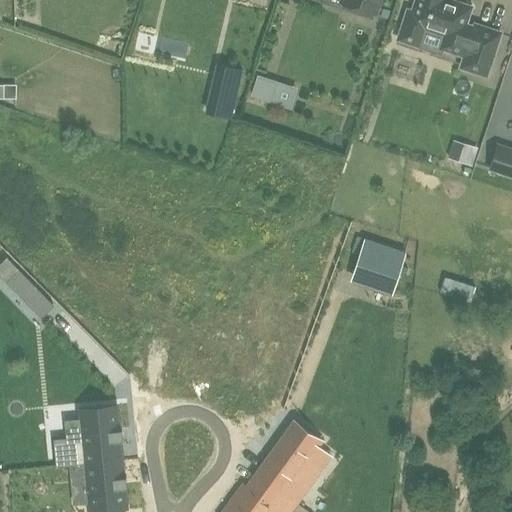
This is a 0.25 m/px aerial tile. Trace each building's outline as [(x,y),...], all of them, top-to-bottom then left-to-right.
[(341,0),(341,1),(351,5),(353,9),(361,11),(365,9),(375,12),(379,0),(341,0)] [(407,9),(398,39),(418,45),(424,27),(445,34),(440,48),(464,56),(461,67),(486,75),(500,33),(475,24),(472,31),(464,28),(471,7),(454,1),(454,3),(444,0),(415,0),(412,11),(407,9)] [(235,97),(242,69),(236,68),(232,84),(214,79),(212,89),(209,104),(224,107),(223,115),(231,117),(235,97)] [(278,82),(257,75),(250,97),(271,104),(278,82)] [(511,147),(496,142),(487,169),(511,176),(511,147)] [(468,164),(473,150),(453,143),(448,157),(468,164)] [(405,252),(365,238),(353,272),(393,286),(405,252)] [(19,269),(8,280),(41,314),(52,303),(19,269)] [(246,314),(251,274),(226,271),(220,310),(246,314)] [(257,368),(217,367),(217,378),(257,379),(257,368)] [(487,386),(489,371),(471,368),(469,384),(487,386)] [(257,392),(257,380),(217,380),(217,392),(257,392)] [(82,439),(53,442),(55,466),(68,464),(84,463),(84,462),(109,459),(108,447),(120,446),(120,440),(122,439),(122,438),(121,438),(120,430),(122,429),(121,428),(119,428),(117,406),(79,409),(82,439)] [(257,473),(256,473),(295,502),(322,466),(310,457),(322,441),(311,433),(302,426),(294,421),(266,460),(257,473)] [(84,463),(68,464),(70,485),(86,483),(89,510),(126,506),(124,487),(127,487),(127,485),(126,485),(125,477),(126,477),(126,475),(123,475),(122,458),(109,459),(84,462),(84,463)] [(243,483),(221,511),(288,511),(295,502),(256,473),(256,474),(247,486),(243,483)] [(386,500),(385,511),(410,511),(411,501),(386,500)]
